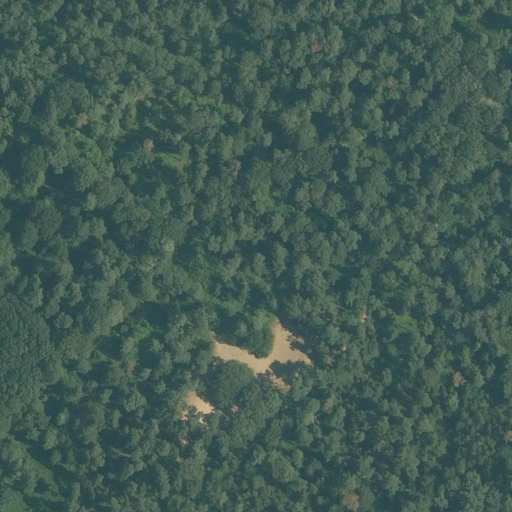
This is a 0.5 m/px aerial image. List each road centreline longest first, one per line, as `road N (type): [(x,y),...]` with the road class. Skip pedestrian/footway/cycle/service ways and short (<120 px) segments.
road 1 (track): [(449,276),(368,311),(292,416),(250,449),(158,480),(48,396),(32,336),(11,304),(22,253),(63,215),(175,147),(238,132)]
road 2 (track): [(0,451),(177,244),(316,162),(511,96)]
road 3 (track): [(447,511),(457,308),(442,249),(511,114)]
road 4 (track): [(154,511),(179,420),(166,352),(123,282),(63,215)]
road 5 (track): [(295,0),(260,43),(223,185),(191,235)]
road 6 (track): [(511,85),(408,0)]
